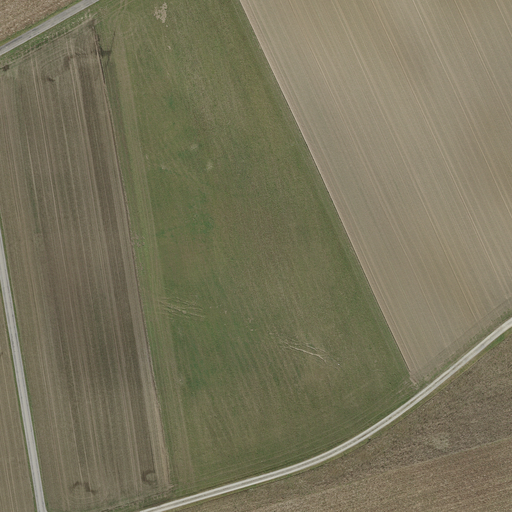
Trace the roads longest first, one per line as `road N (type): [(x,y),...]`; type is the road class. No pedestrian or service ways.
road 1 (track): [(511,324),(381,427),(310,465),(143,511)]
road 2 (unclassified): [(0,255),(41,511)]
